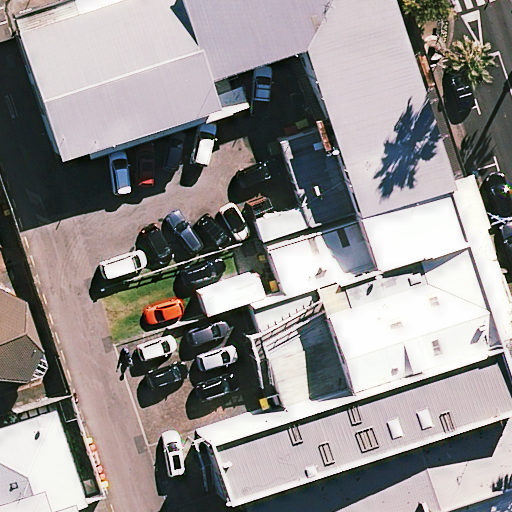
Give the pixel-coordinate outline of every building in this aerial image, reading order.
[(210,89),(182,0),(142,0),(24,37),(65,163),(218,115),(210,89)] [(354,214),(451,185),(392,0),(182,0),(210,89),(307,58),(329,130),(354,214)] [(354,214),(329,130),(282,144),(301,205),(261,217),(268,239),(354,214)] [(317,290),(468,243),(451,185),(354,214),(268,239),(286,298),(317,290)] [(353,405),(503,358),(468,243),(317,290),(286,298),(256,307),(292,424),(353,405)] [(0,383),(11,380),(34,343),(18,294),(0,285),(0,383)] [(213,449),(232,509),(248,504),(511,420),(511,385),(503,358),(353,405),(292,424),(213,449)] [(51,409),(0,424),(0,511),(58,511),(57,508),(79,501),(51,409)] [(447,511),(511,491),(511,420),(248,504),(250,511),(447,511)] [(511,511),(511,491),(447,511),(511,511)]
